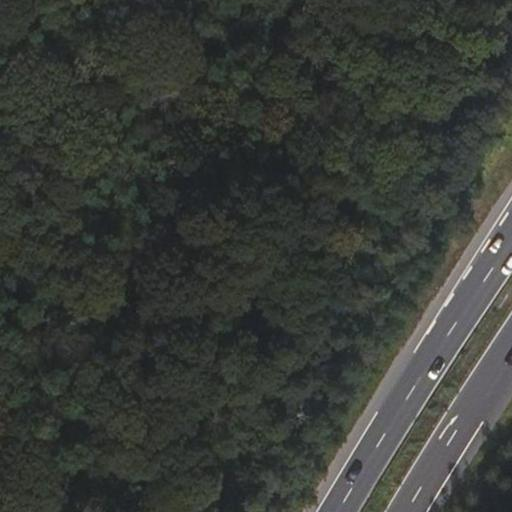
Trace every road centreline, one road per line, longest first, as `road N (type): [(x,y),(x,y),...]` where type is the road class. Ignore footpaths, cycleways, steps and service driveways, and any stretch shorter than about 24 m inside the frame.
road 1 (trunk): [(511,238),(339,511)]
road 2 (trunk): [(410,511),(511,361)]
